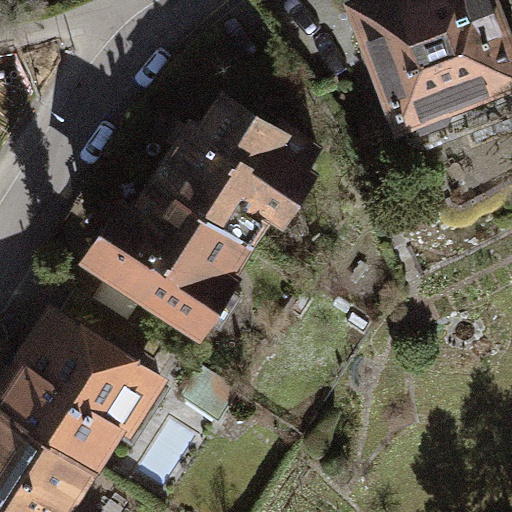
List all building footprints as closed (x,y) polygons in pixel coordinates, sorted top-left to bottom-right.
[(422,141),(511,106),(511,62),(488,0),(356,0),(354,1),(404,133),(422,141)] [(273,128),(222,95),(208,118),(195,118),(157,175),(248,234),(268,203),(276,207),(318,143),(279,118),(273,128)] [(248,234),(157,175),(126,223),(117,217),(93,254),(191,319),(197,310),(218,324),(241,289),(221,276),(248,234)] [(72,287),(0,397),(0,401),(91,460),(115,423),(129,432),(162,380),(102,342),(110,330),(153,357),(161,344),(72,287)] [(0,401),(0,511),(70,511),(67,498),(91,460),(0,401)]
